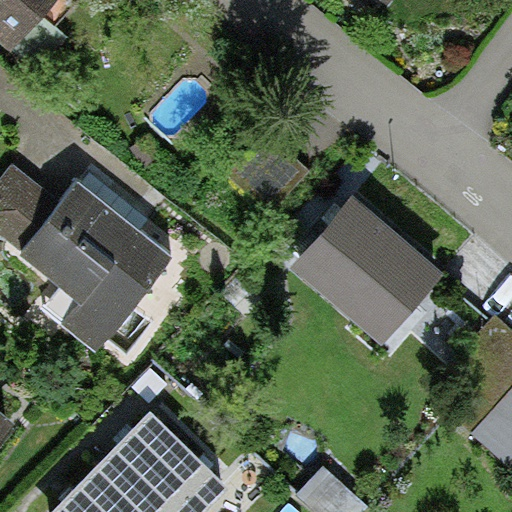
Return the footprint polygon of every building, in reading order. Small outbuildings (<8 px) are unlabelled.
[(57,0),(0,0),(0,42),(12,53),(57,0)] [(307,169),(263,131),(227,172),(271,210),(307,169)] [(63,202),(13,162),(0,178),(0,232),(23,251),(63,202)] [(175,258),(79,181),(63,202),(23,251),(21,255),(62,288),(46,309),(100,352),(175,258)] [(444,275),(352,196),(339,210),(291,267),(383,346),(444,275)] [(511,329),(497,316),(439,379),(484,420),(511,389),(511,329)] [(511,389),(484,420),(472,433),(511,469),(511,389)] [(96,468),(140,511),(207,511),(231,488),(152,411),(130,433),(96,468)] [(0,443),(14,426),(0,414),(0,443)] [(140,511),(96,468),(69,495),(52,511),(140,511)]
